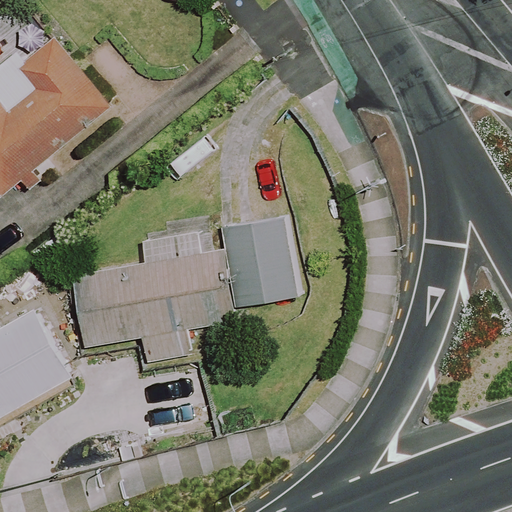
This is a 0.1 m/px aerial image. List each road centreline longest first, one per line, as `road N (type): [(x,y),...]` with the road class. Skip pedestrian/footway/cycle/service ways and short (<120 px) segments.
road 1 (trunk): [(325,511),(418,337),(448,250),(455,157)]
road 2 (secondary): [(455,157),(394,0)]
road 3 (trunk): [(366,511),(511,457)]
